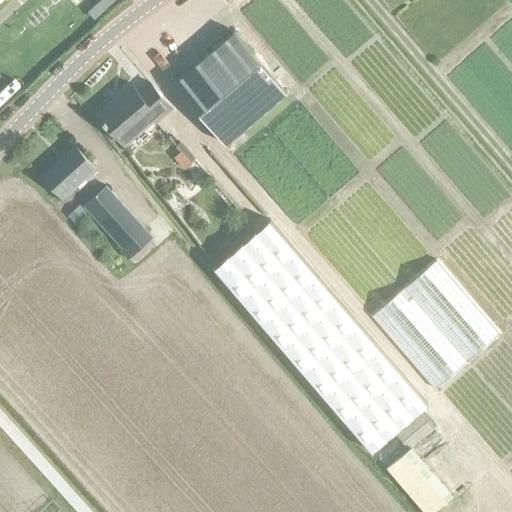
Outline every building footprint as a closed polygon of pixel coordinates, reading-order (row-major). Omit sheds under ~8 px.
[(94,17),(113,0),(97,0),(87,9),(94,17)] [(286,91),(234,30),(173,82),(225,143),(286,91)] [(138,91),(131,83),(96,112),(124,145),(153,121),(154,124),(173,108),(150,80),(138,91)] [(40,174),(62,198),(96,168),(75,144),(40,174)] [(118,250),(127,259),(152,236),(105,184),(83,204),(122,247),(118,250)] [(78,204),(67,214),(75,222),(86,213),(78,204)] [(427,403),(272,222),(215,270),(372,451),(427,403)] [(385,468),(423,511),(432,511),(453,494),(411,446),(437,424),(423,409),(395,433),(408,448),(385,468)]
